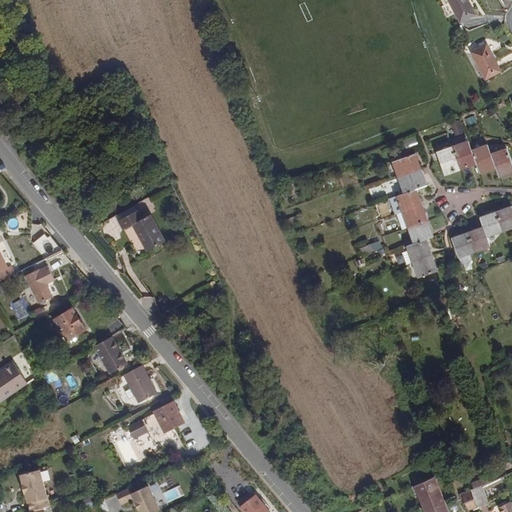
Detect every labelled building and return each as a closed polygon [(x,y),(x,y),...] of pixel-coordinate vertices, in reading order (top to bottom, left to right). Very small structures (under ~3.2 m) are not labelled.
[(476,16),(467,0),(448,0),(462,24),(476,16)] [(500,72),(485,44),(471,52),(486,79),(500,72)] [(511,172),(511,166),(506,150),(491,155),(489,149),(473,154),(470,145),(438,157),(445,175),(477,164),(480,174),(496,169),(499,177),(511,172)] [(427,187),(416,154),(392,162),(404,194),(398,196),(403,212),(408,227),(414,244),(406,247),(417,278),(436,272),(425,240),(433,238),(416,190),(427,187)] [(511,207),(480,219),(483,228),(451,240),(458,258),(490,247),(487,238),(511,229),(511,207)] [(165,242),(150,215),(142,220),(137,211),(118,222),(123,231),(132,226),(147,252),(165,242)] [(408,227),(403,212),(397,214),(402,230),(408,227)] [(364,254),(382,247),(380,241),(361,248),(364,254)] [(0,279),(15,272),(11,264),(6,266),(0,253),(0,279)] [(54,280),(44,260),(34,265),(36,270),(24,276),(38,303),(52,296),(46,284),(54,280)] [(168,309),(162,301),(157,305),(163,312),(168,309)] [(85,330),(72,308),(54,318),(67,340),(85,330)] [(22,334),(19,329),(14,332),(16,337),(22,334)] [(127,363),(111,335),(94,345),(109,372),(127,363)] [(0,402),(28,382),(14,362),(0,371),(0,402)] [(157,392),(141,364),(123,374),(139,402),(157,392)] [(184,420),(174,400),(154,410),(155,411),(160,422),(165,430),(184,420)] [(160,422),(155,411),(143,417),(148,428),(160,422)] [(147,428),(142,418),(127,425),(133,436),(147,428)] [(248,470),(240,459),(233,465),(241,475),(248,470)] [(49,505),(39,469),(19,474),(21,483),(20,483),(23,493),(25,493),(30,510),(42,507),(49,505)] [(424,499),(427,508),(444,501),(434,476),(413,485),(417,493),(418,492),(424,499)] [(466,492),(483,484),(492,480),(491,477),(479,482),(478,480),(470,483),(471,487),(465,489),(466,492)] [(484,488),(501,482),(499,477),(492,480),(483,484),(484,488)] [(152,511),(159,509),(147,484),(130,492),(128,486),(115,492),(120,503),(133,497),(139,511),(152,511)] [(484,488),(483,484),(466,492),(461,494),(463,500),(467,511),(490,502),(484,488)] [(241,507),(253,497),(248,491),(236,501),(241,507)] [(427,508),(424,499),(418,492),(417,493),(423,509),(427,508)] [(267,511),(268,511),(256,495),(253,497),(241,507),(244,511),(267,511)] [(447,511),(444,501),(427,508),(423,509),(424,511),(447,511)] [(511,511),(511,505),(509,501),(499,507),(501,511),(511,511)]
